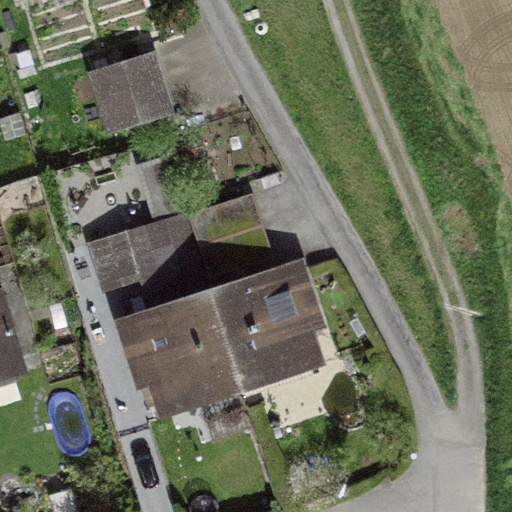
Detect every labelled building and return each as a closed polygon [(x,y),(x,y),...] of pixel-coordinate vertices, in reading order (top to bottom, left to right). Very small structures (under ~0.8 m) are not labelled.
[(169,119),(153,63),(89,82),(95,105),(72,112),(80,140),(107,132),(109,137),(169,119)] [(129,230),(154,305),(266,268),(247,210),(190,229),(184,211),(129,230)] [(278,277),(213,298),(243,391),(315,368),(308,347),(321,343),(297,271),(278,277)] [(0,391),(27,383),(0,293),(0,391)] [(158,418),(243,391),(213,298),(146,320),(115,329),(136,394),(149,390),(158,418)]
